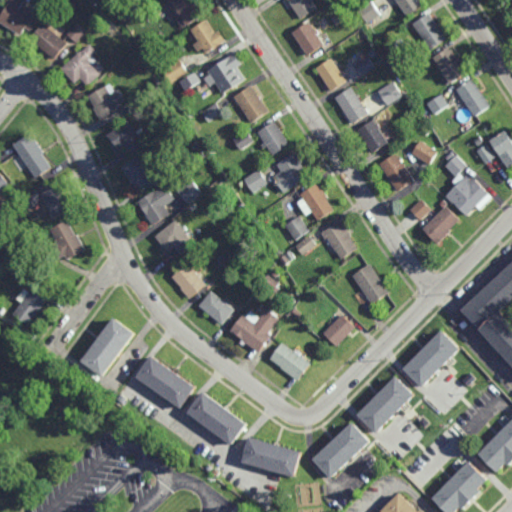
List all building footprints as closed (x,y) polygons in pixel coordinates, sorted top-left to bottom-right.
[(26,0),(23,5),(27,7),(26,8),(41,17),(32,32),(27,28),(22,36),(0,23),(0,19),(4,13),(0,10),(0,8),(3,3),(8,6),(9,4),(5,1),(5,0),(26,0)] [(136,15),(127,4),(131,0),(135,0),(143,9),(136,15)] [(190,27),(175,5),(182,0),(196,0),(207,15),(190,27)] [(313,0),(319,9),(303,20),(289,0),(313,0)] [(415,15),(413,16),(412,14),(409,17),(407,14),(406,14),(404,12),(405,11),(397,0),(422,0),(426,5),(414,13),(415,15)] [(383,15),(370,24),(360,10),(373,1),(383,15)] [(125,21),(121,16),(127,11),(132,17),(125,21)] [(449,40),(433,51),(427,41),(425,42),(421,36),(422,35),(420,31),(417,33),(412,26),(432,13),(449,40)] [(219,33),(223,30),(230,41),(210,54),(207,49),(201,53),(196,45),(201,42),(194,31),(210,20),(219,33)] [(316,31),(318,29),(321,34),(320,35),(326,45),(309,57),(294,33),(311,22),(316,31)] [(78,43),(69,35),(78,23),(87,30),(78,43)] [(56,60),(32,39),(45,24),(69,44),(56,60)] [(361,40),(358,36),(364,31),(368,36),(361,40)] [(149,54),(143,46),(151,41),(156,49),(149,54)] [(99,52),(94,56),(99,62),(95,66),(96,67),(101,63),(107,69),(101,74),(103,75),(89,87),(82,79),(76,84),(63,69),(82,51),(83,52),(91,44),(99,52)] [(452,50),(453,50),(470,74),(453,85),(442,69),(440,70),(439,67),(440,66),(435,58),(450,47),(452,50)] [(235,91),(234,90),(227,94),(219,83),(213,88),(207,80),(214,75),(211,72),(237,54),(244,65),(240,68),(249,81),(235,91)] [(363,77),(355,66),(369,57),(376,67),(363,77)] [(348,82),(333,92),(317,68),(333,58),(335,63),(338,61),(341,66),(339,67),(348,82)] [(192,74),(175,86),(164,70),(181,59),(192,74)] [(190,92),(183,82),(198,72),(205,83),(190,92)] [(158,88),(155,83),(160,79),(164,84),(158,88)] [(493,107),(476,118),(470,107),(469,108),(467,106),(468,105),(459,90),(465,86),(464,84),(467,82),(468,84),(475,79),(493,107)] [(388,106),(379,92),(394,81),(404,96),(388,106)] [(117,92),(121,90),(127,101),(118,106),(121,110),(102,121),(95,110),(97,109),(90,97),(112,84),(117,92)] [(254,124),(237,98),(254,86),(271,113),(254,124)] [(358,95),(359,94),(362,99),(360,100),(370,114),(354,125),(337,98),(353,88),(358,95)] [(437,115),(429,104),(443,95),(451,106),(437,115)] [(212,124),(205,114),(219,104),(226,114),(212,124)] [(375,124),(378,123),(384,132),(382,133),(389,144),(374,154),(358,130),(373,120),(375,124)] [(138,133),(144,129),(149,137),(144,141),(147,145),(133,155),(127,147),(121,152),(109,136),(129,122),(138,133)] [(276,157),(274,154),(273,155),(271,153),(273,152),(270,147),(266,150),(262,143),(266,140),(261,133),(277,122),(293,145),(276,157)] [(427,136),(423,131),(428,128),(432,133),(427,136)] [(244,151),(236,140),(250,131),(257,142),(244,151)] [(511,137),(511,168),(510,170),(501,156),(502,155),(493,141),(508,131),(511,137)] [(34,141),(37,139),(46,153),(44,154),(54,170),(34,183),(28,172),(31,171),(14,146),(30,135),(34,141)] [(480,147),(476,141),(481,136),(486,142),(480,147)] [(430,165),(413,154),(421,141),(438,152),(430,165)] [(197,152),(193,147),(199,142),(203,148),(197,152)] [(488,165),(479,153),(488,146),(497,158),(488,165)] [(456,155),(457,154),(468,167),(461,174),(465,178),(467,177),(472,182),(474,179),(494,198),(482,211),(478,207),(468,217),(447,197),(458,186),(449,178),(454,173),(446,166),(450,162),(445,158),(451,151),(456,155)] [(205,162),(200,155),(204,152),(209,159),(205,162)] [(287,194),(276,178),(284,172),(280,166),(297,153),(304,163),(302,164),(311,177),(287,194)] [(400,159),(401,158),(402,161),(401,162),(405,168),(409,165),(415,174),(412,176),(415,181),(399,192),(381,164),(397,154),(400,159)] [(145,163),(152,158),(160,168),(153,173),(157,179),(139,192),(131,181),(132,180),(124,169),(140,157),(145,163)] [(256,194),(255,193),(248,197),(244,192),(251,188),(246,180),(261,170),(271,185),(256,194)] [(5,195),(4,193),(0,196),(0,172),(11,187),(8,189),(10,191),(5,195)] [(190,206),(179,193),(193,181),(204,194),(190,206)] [(320,222),(317,218),(316,219),(315,216),(316,215),(315,213),(309,217),(300,203),(306,199),(303,196),(320,184),(330,199),(329,200),(337,211),(320,222)] [(240,194),(236,187),(240,185),(244,192),(240,194)] [(54,220),(43,194),(62,186),(72,213),(54,220)] [(177,201),(167,208),(172,216),(155,227),(140,204),(156,193),(157,194),(158,193),(157,191),(159,190),(160,191),(167,186),(177,201)] [(32,210),(25,202),(37,191),(44,199),(32,210)] [(421,221),(410,210),(421,199),(432,210),(421,221)] [(444,208),(439,203),(443,199),(448,204),(444,208)] [(11,230),(0,219),(0,210),(6,204),(21,219),(11,230)] [(193,213),(190,209),(194,204),(198,208),(193,213)] [(461,220),(437,243),(423,228),(437,214),(438,216),(448,207),(461,220)] [(298,242),(288,227),(302,217),(312,232),(298,242)] [(77,237),(79,235),(88,252),(68,263),(66,258),(61,261),(53,246),(58,243),(52,231),(69,221),(77,237)] [(358,247),(342,257),(332,242),(331,243),(329,239),(327,240),(323,234),(342,221),(358,247)] [(182,257),(176,249),(171,252),(173,254),(171,255),(157,238),(178,222),(196,246),(182,257)] [(305,255),(298,247),(311,236),(318,245),(305,255)] [(207,256),(202,250),(207,246),(212,252),(207,256)] [(286,264),(283,259),(292,251),(296,256),(286,264)] [(391,291),(373,304),(363,289),(362,290),(360,287),(362,286),(354,274),(371,262),(391,291)] [(511,300),(503,309),(511,318),(511,359),(464,309),(511,262),(511,300)] [(206,284),(192,297),(183,287),(184,286),(176,277),(190,265),(206,284)] [(275,276),(271,272),(275,267),(280,272),(275,276)] [(277,291),(263,280),(269,272),(281,281),(278,284),(280,286),(277,291)] [(255,288),(249,284),(254,276),(261,281),(255,288)] [(32,289),(33,287),(49,298),(42,308),(43,309),(41,313),(39,312),(30,324),(13,313),(23,300),(18,296),(26,285),(32,289)] [(225,323),(201,304),(212,289),(236,308),(225,323)] [(290,308),(281,302),(288,292),(297,298),(290,308)] [(272,310),(273,309),(277,311),(276,312),(281,317),(269,331),(273,334),(267,341),(269,342),(267,345),(266,344),(260,351),(248,341),(245,345),(240,341),(243,338),(232,329),(244,313),(247,315),(252,308),(260,315),(267,306),(272,310)] [(299,316),(292,311),(295,307),(301,312),(299,316)] [(338,345),(324,332),(343,313),(357,326),(338,345)] [(105,374),(84,358),(118,314),(139,330),(105,374)] [(294,326),(287,320),(292,315),(298,321),(294,326)] [(442,371),(440,369),(424,385),(406,367),(444,328),(463,346),(444,366),(446,367),(442,371)] [(298,380),(282,367),(283,366),(271,357),(284,340),(312,362),(298,380)] [(184,406),(140,373),(155,352),(200,384),(184,406)] [(396,416),(395,415),(379,432),(360,413),(398,374),(417,392),(399,411),(400,412),(396,416)] [(246,431),(245,430),(235,443),(191,410),(207,388),(242,415),(241,416),(249,422),(245,427),(248,429),(246,431)] [(352,463),(350,461),(333,477),(315,457),(355,420),(373,440),(355,457),(356,459),(352,463)] [(511,463),(511,465),(508,463),(499,472),(480,453),(511,421),(511,463)] [(297,476),(245,461),(247,453),(246,453),(251,435),(304,450),(297,476)] [(465,510),(463,507),(458,511),(449,511),(435,498),(471,461),(489,480),(482,488),(484,491),(465,510)] [(218,477),(211,472),(215,467),(222,472),(218,477)] [(418,508),(420,506),(425,511),(384,511),(383,511),(402,491),(418,508)]
